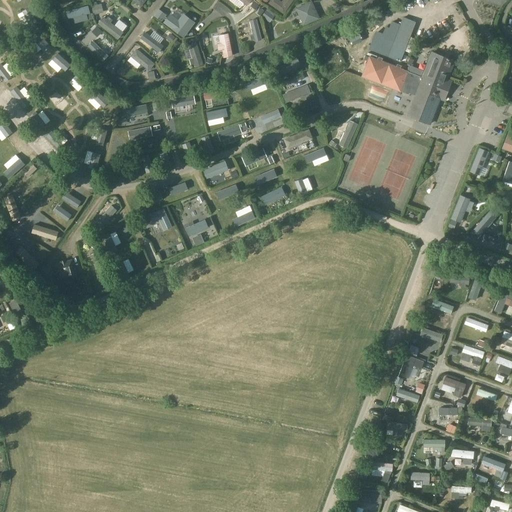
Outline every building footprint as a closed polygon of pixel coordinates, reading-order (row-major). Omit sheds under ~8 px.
[(280,0),(269,0),(269,1),(283,12),(291,0),(281,0),(281,1),(280,0)] [(304,26),(320,18),(312,1),(296,8),(304,26)] [(87,7),(65,13),(67,21),(89,14),(87,7)] [(30,8),(22,12),(30,28),(38,24),(30,8)] [(155,16),(161,20),(165,16),(159,11),(155,16)] [(170,16),(165,22),(183,36),(193,23),(188,19),(188,18),(185,16),(182,16),(180,19),(180,21),(179,22),(170,16)] [(110,22),(112,20),(108,17),(106,19),(103,17),(98,24),(118,39),(123,32),(110,22)] [(401,62),(416,22),(404,18),(401,25),(392,22),(390,28),(386,27),(383,33),(377,31),(370,50),(401,62)] [(255,41),(262,40),(256,19),(250,21),(253,35),(250,35),(252,40),(254,39),(255,41)] [(158,42),(163,33),(150,27),(145,36),(158,42)] [(357,30),(346,35),(352,47),(363,41),(357,30)] [(220,36),(224,59),(232,57),(228,34),(220,36)] [(40,35),(33,40),(45,53),(51,48),(40,35)] [(99,66),(105,61),(93,49),(97,45),(89,36),(79,46),(99,66)] [(195,67),(203,65),(196,43),(189,45),(193,59),(189,60),(191,65),(194,63),(195,67)] [(148,71),(154,64),(136,49),(131,56),(141,64),(139,67),(144,71),(146,69),(148,71)] [(443,100),(450,81),(448,80),(455,61),(432,52),(425,71),(424,71),(422,76),(401,68),(402,65),(397,64),(396,66),(382,61),(383,58),(378,56),(378,59),(369,56),(361,77),(409,95),(412,87),(417,89),(407,115),(431,124),(441,99),(443,100)] [(58,55),(53,61),(66,72),(71,66),(58,55)] [(278,75),(300,64),(296,57),(274,68),(278,75)] [(130,64),(126,69),(132,73),(135,68),(130,64)] [(1,65),(0,65),(0,76),(5,83),(11,78),(1,65)] [(295,69),(274,80),(276,84),(298,74),(295,69)] [(79,74),(73,80),(85,90),(90,85),(79,74)] [(262,78),(243,85),(246,93),(265,85),(262,78)] [(17,84),(10,89),(23,106),(30,101),(17,84)] [(307,85),(283,95),(286,103),(303,96),(304,96),(308,94),(309,93),(310,93),(307,85)] [(97,92),(91,97),(103,109),(108,103),(97,92)] [(371,107),(375,99),(368,96),(364,104),(371,107)] [(126,109),(128,117),(148,113),(146,105),(126,109)] [(35,109),(29,114),(40,127),(46,122),(35,109)] [(225,110),(206,114),(207,122),(227,118),(225,110)] [(0,114),(0,127),(6,135),(12,130),(0,114)] [(350,121),(339,144),(347,148),(357,124),(350,121)] [(219,132),(222,141),(242,134),(239,125),(219,132)] [(128,131),(131,140),(152,136),(151,127),(128,131)] [(52,129),(46,134),(60,149),(66,145),(52,129)] [(98,130),(94,145),(102,147),(106,132),(98,130)] [(312,138),(309,130),(285,139),(288,147),(312,138)] [(207,136),(200,139),(207,156),(214,153),(207,136)] [(511,151),(511,138),(507,136),(503,148),(511,151)] [(189,142),(181,145),(188,162),(195,160),(189,142)] [(480,148),(471,171),(479,174),(488,152),(480,148)] [(264,149),(243,157),(247,165),(267,157),(264,149)] [(323,149),(303,157),(307,164),(326,157),(323,149)] [(165,151),(158,153),(163,170),(171,168),(165,151)] [(92,154),(87,169),(95,171),(99,156),(92,154)] [(20,156),(4,170),(9,177),(25,162),(20,156)] [(148,156),(140,158),(145,175),(153,173),(148,156)] [(225,161),(203,170),(207,178),(228,170),(225,161)] [(131,162),(123,164),(126,181),(134,179),(131,162)] [(113,164),(105,164),(107,182),(114,182),(113,164)] [(274,170),(254,179),(257,187),(277,178),(274,170)] [(301,179),(294,182),(300,197),(307,194),(301,179)] [(185,183),(168,190),(171,197),(188,190),(185,183)] [(235,186),(215,194),(219,202),(239,194),(235,186)] [(282,188),(262,197),(266,205),(286,195),(282,188)] [(66,190),(62,196),(77,206),(82,200),(66,190)] [(159,193),(143,200),(145,207),(162,201),(159,193)] [(13,194),(5,197),(13,221),(21,218),(13,194)] [(453,217),(461,220),(469,199),(461,196),(453,217)] [(57,203),(53,209),(67,220),(72,213),(57,203)] [(160,221),(164,231),(173,227),(164,208),(150,215),(154,223),(160,221)] [(251,212),(232,221),(235,228),(255,220),(251,212)] [(186,228),(190,236),(209,228),(205,220),(194,225),(193,222),(189,224),(190,227),(186,228)] [(35,224),(32,232),(56,239),(58,231),(35,224)] [(111,232),(103,236),(110,252),(118,248),(111,232)] [(22,245),(16,251),(33,269),(39,263),(22,245)] [(101,279),(109,275),(99,252),(91,255),(98,271),(98,272),(99,277),(100,277),(101,279)] [(78,277),(73,259),(67,261),(67,259),(60,261),(60,263),(54,264),(60,283),(66,281),(67,284),(73,282),(72,279),(78,277)] [(123,259),(115,263),(122,279),(131,275),(123,259)] [(469,284),(470,276),(452,274),(451,282),(462,283),(461,287),(465,287),(466,284),(469,284)] [(470,300),(476,302),(480,294),(484,296),(488,288),(483,286),(485,282),(479,280),(470,300)] [(511,306),(511,292),(503,289),(494,311),(500,313),(504,303),(511,306)] [(426,322),(450,323),(450,315),(426,314),(426,322)] [(469,334),(487,335),(487,331),(488,331),(489,325),(470,323),(469,334)] [(7,332),(9,338),(15,335),(12,330),(7,332)] [(511,334),(504,332),(502,337),(511,340),(511,334)] [(511,341),(504,339),(501,345),(511,349),(511,341)] [(480,365),(484,352),(465,346),(462,352),(474,356),(472,363),(480,365)] [(401,375),(402,376),(408,378),(412,365),(421,368),(424,361),(409,356),(408,356),(401,375)] [(496,363),(502,365),(508,367),(511,368),(511,366),(511,361),(499,356),(496,363)] [(511,369),(498,364),(496,370),(511,376),(511,374),(511,369)] [(411,385),(420,389),(424,379),(416,375),(411,385)] [(466,384),(445,377),(443,384),(459,390),(456,397),(461,398),(466,384)] [(413,404),(417,403),(417,400),(420,399),(419,393),(402,395),(403,402),(412,400),(413,404)] [(502,400),(502,394),(485,393),(484,405),(491,406),(492,399),(502,400)] [(458,414),(458,416),(462,413),(463,407),(458,407),(458,408),(439,408),(440,415),(458,414)] [(468,425),(482,426),(481,430),(490,430),(490,427),(491,427),(491,419),(469,417),(468,425)] [(397,436),(405,437),(406,432),(407,432),(408,424),(388,421),(387,429),(398,430),(397,436)] [(511,429),(502,427),(500,434),(511,436),(511,429)] [(433,447),(433,451),(444,451),(445,440),(424,439),(424,446),(433,447)] [(453,449),(452,456),(464,457),(463,463),(471,464),(471,458),(473,458),(474,451),(453,449)] [(484,455),(481,462),(497,468),(494,475),(500,477),(503,470),(506,463),(484,455)] [(393,464),(373,461),(372,469),(385,470),(385,472),(381,480),(387,482),(392,471),(393,464)] [(430,473),(411,472),(411,479),(423,480),(423,484),(429,484),(430,473)] [(485,485),(488,478),(475,473),(472,480),(485,485)] [(370,503),(381,503),(382,491),(361,490),(361,497),(370,497),(370,503)] [(490,506),(508,510),(510,504),(492,499),(490,506)]
